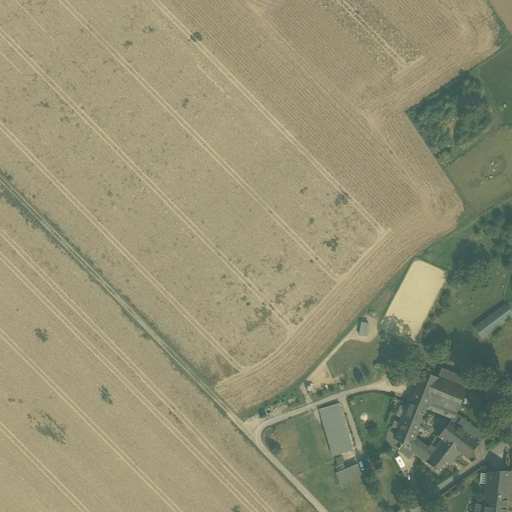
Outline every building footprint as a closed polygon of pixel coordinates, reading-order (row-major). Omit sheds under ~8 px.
[(483,340),(511,317),(511,310),(506,303),(474,328),(483,340)] [(359,336),(368,337),(370,323),(361,322),(359,336)] [(341,403),(319,409),(332,457),(354,451),(341,403)] [(411,404),(396,441),(409,451),(425,410),(411,404)] [(471,439),(459,454),(467,460),(479,445),(471,439)] [(450,466),(459,454),(442,440),(435,449),(430,446),(420,459),(438,472),(445,462),(450,466)] [(343,456),(335,459),(337,465),(345,462),(343,456)] [(344,463),(335,466),(337,472),(346,469),(344,463)] [(359,465),(336,472),(340,484),(363,476),(359,465)] [(511,473),(487,473),(487,475),(486,485),(482,511),(507,511),(510,485),(511,473)]
